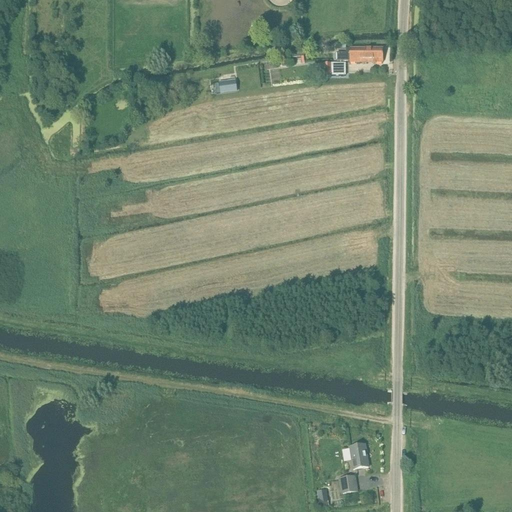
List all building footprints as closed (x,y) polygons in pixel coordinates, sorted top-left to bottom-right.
[(349,62),(373,63),(383,63),(383,49),(373,49),(349,49),(349,50),(346,50),(346,53),(337,52),(337,61),(349,61),(349,62)] [(345,64),(320,65),(320,77),(345,76),(345,64)] [(365,446),(350,448),(354,470),(369,468),(365,446)] [(357,492),(355,477),(339,480),(342,495),(357,492)] [(326,490),(317,491),(320,508),(329,506),(326,490)]
